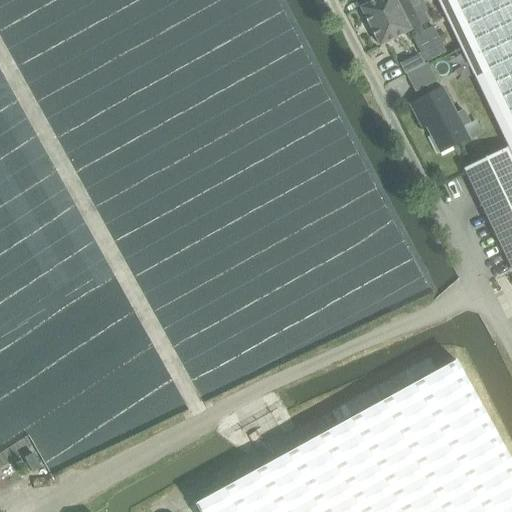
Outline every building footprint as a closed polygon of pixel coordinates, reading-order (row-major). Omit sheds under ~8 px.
[(376,0),(360,8),(380,46),(414,29),(417,36),(415,37),(425,55),(443,46),(433,28),(423,34),(419,26),(430,21),(419,0),(376,0)] [(511,0),(436,0),(508,148),(511,155),(511,0)] [(324,3),(321,4),(316,7),(324,21),(328,19),(331,17),(324,3)] [(419,54),(399,64),(405,74),(424,64),(419,54)] [(438,82),(429,63),(407,74),(416,93),(438,82)] [(462,126),(469,123),(462,111),(456,114),(442,88),(414,103),(440,152),(468,137),(462,126)] [(511,155),(508,148),(465,169),(466,173),(511,267),(511,155)] [(511,511),(511,464),(456,362),(196,504),(200,511),(511,511)] [(299,443),(418,381),(410,367),(292,429),(299,443)] [(32,473),(41,468),(33,454),(24,458),(32,473)]
